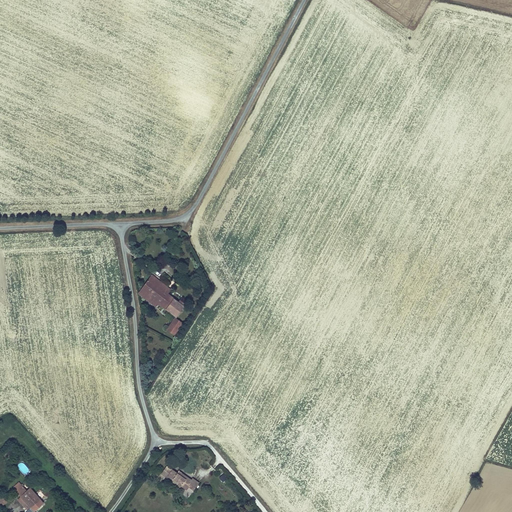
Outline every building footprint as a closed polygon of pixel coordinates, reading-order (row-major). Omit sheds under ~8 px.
[(174,299),(167,294),(156,286),(160,281),(151,275),(138,293),(146,299),(148,297),(158,304),(166,310),(174,299)] [(167,294),(171,289),(160,281),(156,286),(167,294)] [(156,307),(158,304),(148,297),(146,299),(156,307)] [(177,317),(183,308),(178,303),(179,302),(174,299),(166,310),(177,317)] [(185,309),(187,306),(180,300),(179,302),(178,303),(183,308),(185,309)] [(174,317),(166,330),(174,335),(183,323),(174,317)] [(25,474),(28,470),(22,464),(19,467),(25,474)] [(166,476),(167,474),(172,467),(166,464),(160,472),(166,476)] [(177,471),(172,467),(167,474),(173,477),(171,480),(176,483),(177,482),(186,489),(188,486),(193,489),(199,481),(192,476),(191,478),(182,472),(181,474),(177,471)] [(227,477),(224,473),(219,477),(223,481),(227,477)] [(19,495),(26,489),(19,481),(12,487),(19,495)] [(30,507),(41,498),(30,485),(26,489),(19,495),(20,496),(17,499),(27,510),(30,507)] [(0,505),(10,501),(6,494),(0,497),(0,505)] [(34,511),(44,502),(41,498),(30,507),(34,511)]
